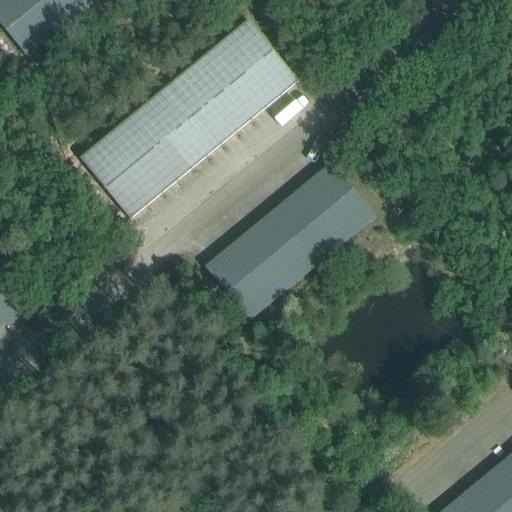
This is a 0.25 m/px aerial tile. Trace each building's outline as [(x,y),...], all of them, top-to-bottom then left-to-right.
[(0,0),(0,26),(28,61),(102,0),(0,0)] [(80,161),(130,222),(297,86),(247,25),(80,161)] [(204,270),(249,324),(376,221),(331,166),(204,270)] [(0,330),(20,315),(0,290),(0,330)] [(511,511),(511,453),(442,511),(511,511)]
